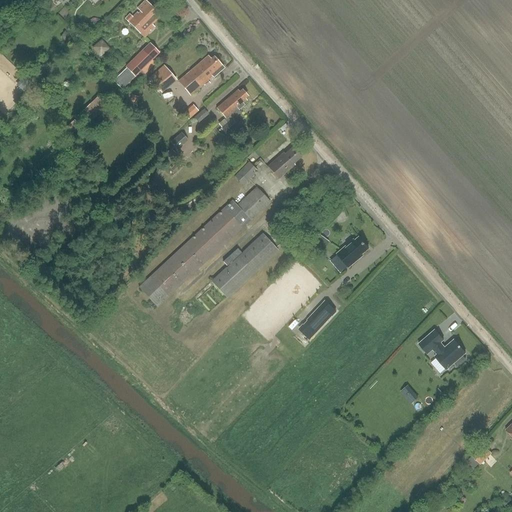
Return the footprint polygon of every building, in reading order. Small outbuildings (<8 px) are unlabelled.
[(130,15),(126,18),(129,21),(144,36),(154,27),(152,25),(154,23),(159,17),(155,13),(156,11),(146,0),(138,8),(140,10),(132,17),(130,15)] [(101,56),(111,48),(104,39),(94,47),(101,56)] [(150,43),(125,67),(136,77),(142,71),(145,74),(156,63),(152,60),(159,53),(150,43)] [(191,95),(198,88),(204,83),(207,86),(210,83),(208,80),(212,76),(214,78),(224,69),(214,57),(210,60),(208,56),(179,81),(191,95)] [(162,93),(177,80),(164,66),(149,79),(162,93)] [(121,90),(134,77),(126,68),(113,81),(121,90)] [(238,90),(217,108),(225,118),(219,124),(228,135),(238,126),(233,119),(241,112),(238,109),(247,100),(246,98),(248,96),(242,90),(240,92),(238,90)] [(130,103),(137,105),(140,96),(132,94),(130,103)] [(97,97),(77,117),(87,127),(107,107),(97,97)] [(199,111),(193,105),(185,113),(190,119),(199,111)] [(74,120),(64,131),(72,140),(83,129),(74,120)] [(177,149),(188,140),(182,132),(171,142),(177,149)] [(284,153),(268,166),(279,179),(295,165),(294,164),(301,157),(293,147),(285,154),(284,153)] [(249,162),(234,177),(243,185),(258,171),(249,162)] [(242,228),(248,223),(270,202),(257,188),(235,208),(230,203),(224,209),(242,228)] [(195,194),(179,204),(184,212),(200,202),(204,199),(200,193),(196,195),(195,194)] [(157,306),(242,228),(224,209),(140,287),(157,306)] [(277,252),(261,234),(210,282),(226,299),(277,252)] [(315,249),(325,245),(321,237),(312,241),(312,242),(310,243),(313,248),(315,247),(315,249)] [(354,239),(336,254),(349,269),(364,257),(362,255),(370,249),(359,237),(354,240),(354,239)] [(336,311),(325,301),(307,320),(308,321),(304,325),(303,324),(298,329),(310,340),(336,311)] [(466,353),(454,339),(445,347),(441,343),(444,341),(434,330),(418,344),(428,355),(433,351),(436,355),(434,357),(446,371),(454,364),(457,368),(466,361),(463,357),(466,353)] [(481,465),(492,454),(482,444),(471,456),(481,465)] [(57,467),(60,471),(70,462),(67,458),(57,467)]
